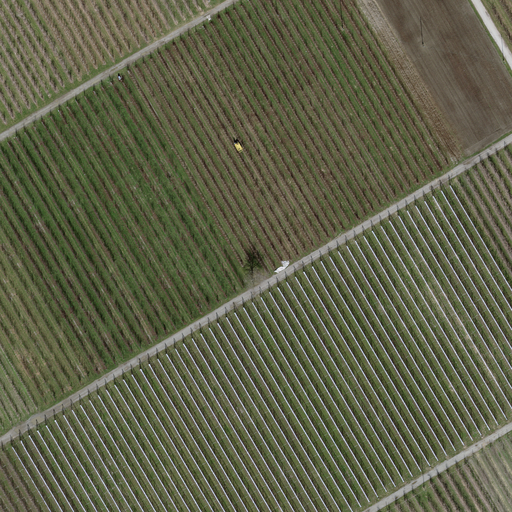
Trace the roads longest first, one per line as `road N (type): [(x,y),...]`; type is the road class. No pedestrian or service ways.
road 1 (track): [(511,139),(0,443)]
road 2 (track): [(0,140),(235,0)]
road 3 (track): [(370,511),(511,428)]
